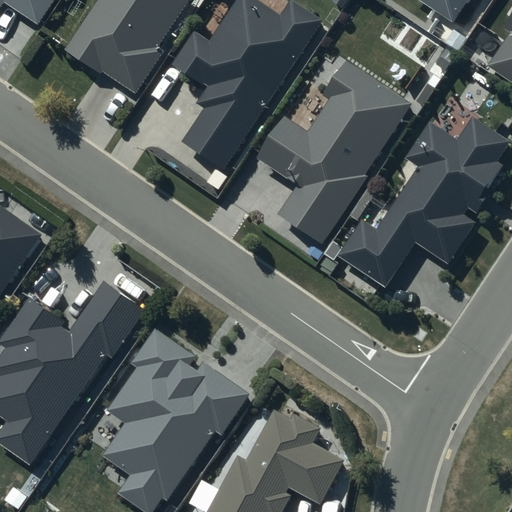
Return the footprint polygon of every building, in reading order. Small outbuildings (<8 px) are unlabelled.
[(0,0),(0,5),(7,10),(10,5),(46,28),(64,0),(0,0)] [(195,0),(104,0),(70,51),(107,76),(109,74),(142,96),(169,57),(161,51),(195,0)] [(282,16),(256,0),(243,0),(216,45),(203,37),(182,72),(210,89),(201,103),(209,108),(184,147),(225,173),(231,164),(240,169),(335,25),(300,4),(294,13),(287,8),(282,16)] [(422,0),(464,26),(480,0),(422,0)] [(511,24),(508,31),(511,33),(511,35),(493,67),(511,78),(511,24)] [(329,245),(417,108),(350,65),(327,102),(335,107),(315,138),(290,122),(265,162),(302,186),(283,216),(329,245)] [(469,140),(435,120),(413,159),(425,166),(388,231),(370,221),(348,260),(394,286),(418,243),(455,264),(479,222),(473,219),(478,210),(486,215),(498,194),(493,191),(507,165),(502,163),(511,145),(511,139),(479,122),(469,140)] [(0,301),(44,236),(1,206),(0,207),(0,301)] [(38,463),(111,350),(122,357),(152,311),(109,283),(79,329),(37,302),(7,347),(14,351),(1,372),(9,378),(0,391),(0,413),(13,422),(1,440),(38,463)] [(176,498),(221,427),(229,432),(254,393),(213,366),(209,373),(195,364),(203,351),(162,325),(134,369),(139,372),(113,413),(130,424),(106,461),(135,479),(125,496),(150,511),(158,511),(170,494),(176,498)] [(251,463),(243,459),(213,511),(334,511),(326,507),(351,462),(319,445),(327,431),(300,415),(298,418),(281,409),(251,463)]
